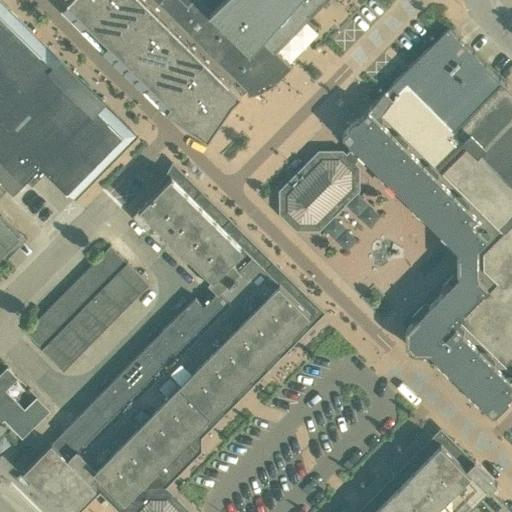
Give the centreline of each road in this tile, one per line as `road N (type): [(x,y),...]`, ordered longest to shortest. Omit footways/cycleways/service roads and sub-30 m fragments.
road 1 (residential): [(0,310),(103,204),(178,281),(174,297),(75,400),(56,395)]
road 2 (residential): [(376,392),(403,362),(511,467)]
